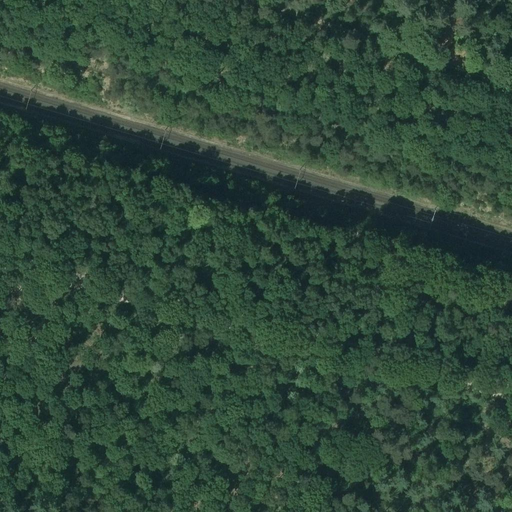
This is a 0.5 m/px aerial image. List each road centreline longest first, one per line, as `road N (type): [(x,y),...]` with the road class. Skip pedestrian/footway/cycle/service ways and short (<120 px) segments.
road 1 (track): [(0,139),(511,279)]
road 2 (track): [(511,397),(0,265)]
road 3 (track): [(0,498),(158,498),(217,474),(255,472),(392,474),(511,502)]
road 4 (track): [(258,0),(511,83)]
road 5 (track): [(56,511),(32,376)]
